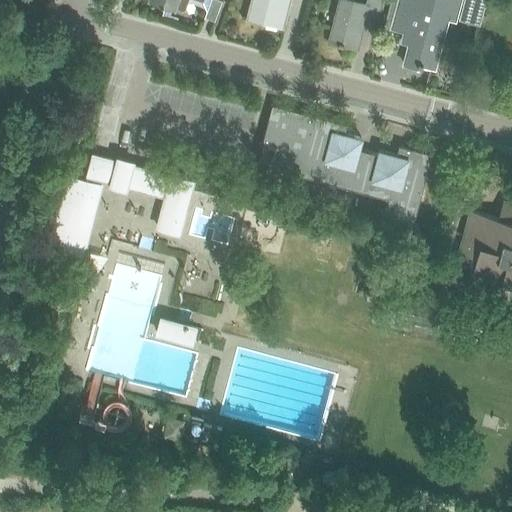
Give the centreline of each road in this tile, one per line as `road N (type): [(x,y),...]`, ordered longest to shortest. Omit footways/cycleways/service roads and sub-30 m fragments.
road 1 (residential): [(511,130),(68,9)]
road 2 (residential): [(0,212),(21,130),(68,9)]
